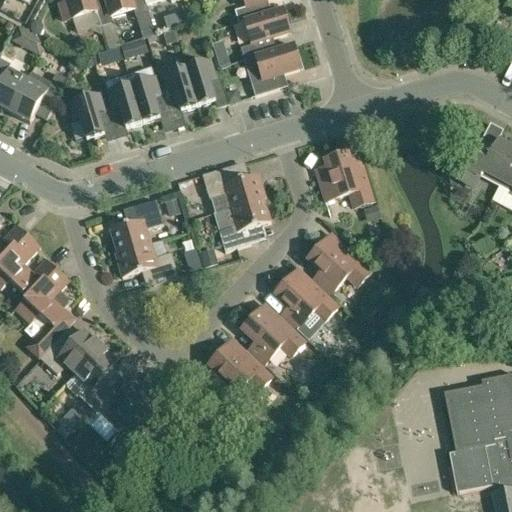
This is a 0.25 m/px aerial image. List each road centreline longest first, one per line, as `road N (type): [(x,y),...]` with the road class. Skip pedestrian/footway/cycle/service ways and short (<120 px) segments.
road 1 (residential): [(72,192),(94,293),(150,348),(176,351),(303,223),(282,133)]
road 2 (residential): [(72,192),(282,133)]
road 3 (residential): [(355,111),(464,82),(511,101)]
